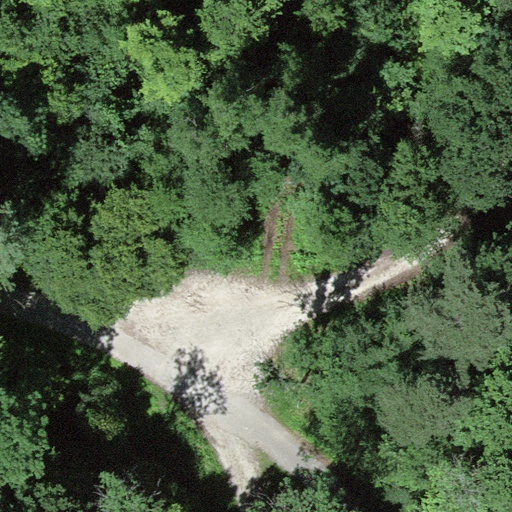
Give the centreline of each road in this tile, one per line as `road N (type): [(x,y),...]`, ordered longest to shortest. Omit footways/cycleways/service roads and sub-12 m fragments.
road 1 (unclassified): [(0,314),(92,326),(159,347),(355,511)]
road 2 (track): [(511,154),(491,192),(442,240),(387,269),(159,347)]
road 3 (track): [(253,511),(159,347)]
